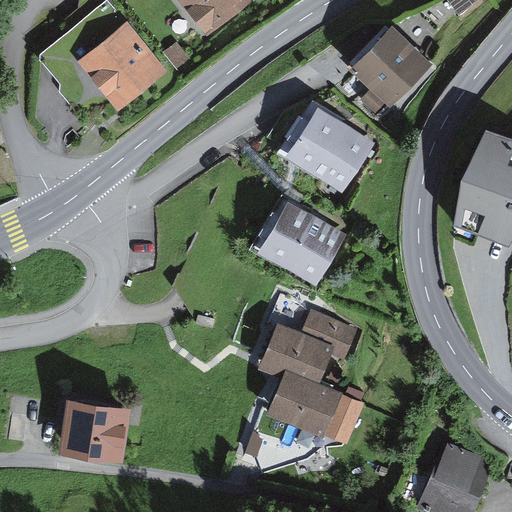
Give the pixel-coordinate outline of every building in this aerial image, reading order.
[(83,49),(126,17),(114,0),(103,0),(67,27),(83,49)] [(172,0),(199,35),(241,3),(238,0),(172,0)] [(164,71),(129,21),(72,61),(107,111),(164,71)] [(391,24),(350,58),(385,100),(426,67),(391,24)] [(319,111),(289,157),(341,191),(371,145),(319,111)] [(511,134),(488,125),(465,168),(452,216),(507,238),(511,226),(511,134)] [(289,205),(261,253),(315,284),(342,236),(289,205)] [(297,322),(339,340),(350,315),(308,297),(297,322)] [(319,382),(337,343),(280,317),(262,356),(319,382)] [(269,404),(318,424),(332,390),(283,370),(269,404)] [(128,413),(69,405),(62,454),(121,462),(128,413)] [(475,488),(487,460),(446,443),(435,472),(475,488)] [(452,511),(465,511),(475,488),(435,472),(423,500),(452,511)]
